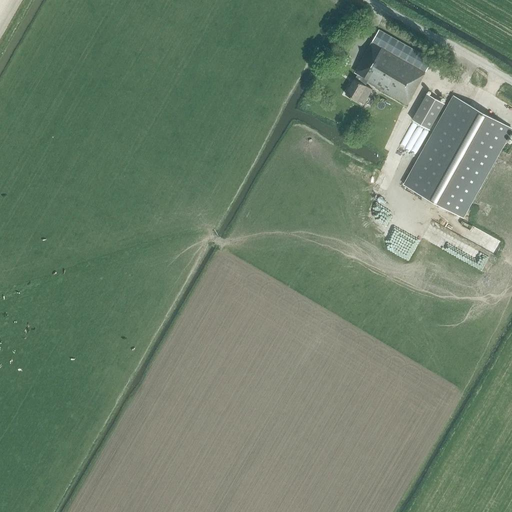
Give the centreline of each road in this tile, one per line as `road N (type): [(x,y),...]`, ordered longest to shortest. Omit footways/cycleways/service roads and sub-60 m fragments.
road 1 (track): [(405,210),(387,182),(397,139),(429,77),(450,86)]
road 2 (unclassified): [(511,82),(368,0)]
